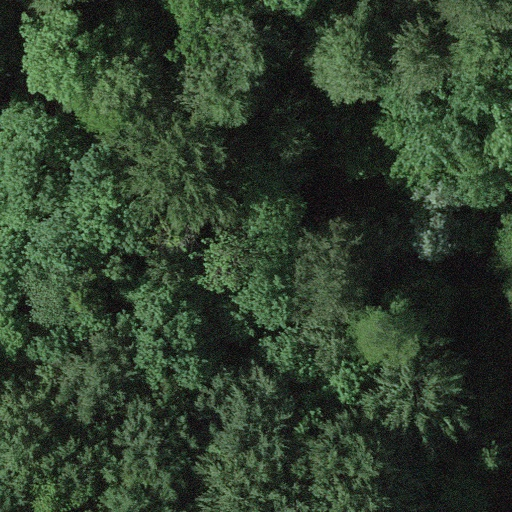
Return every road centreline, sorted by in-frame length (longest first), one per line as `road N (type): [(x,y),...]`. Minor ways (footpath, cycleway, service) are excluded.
road 1 (track): [(0,87),(329,198)]
road 2 (track): [(511,255),(329,198)]
